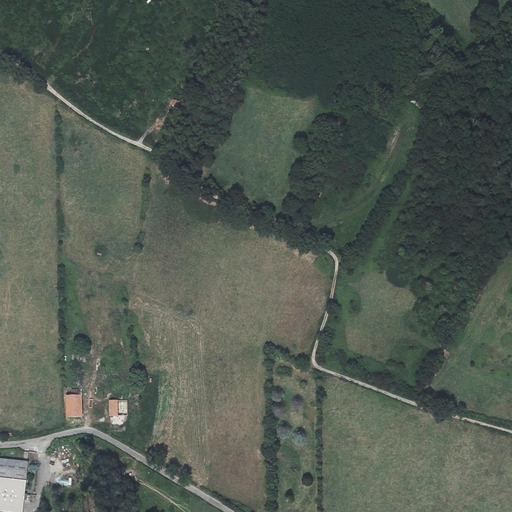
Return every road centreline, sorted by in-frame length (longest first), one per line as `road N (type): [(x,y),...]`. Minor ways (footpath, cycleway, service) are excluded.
road 1 (track): [(511,432),(321,369),(314,350),(331,301),(332,254),(224,201),(0,54)]
road 2 (unclassified): [(0,445),(85,429),(229,511)]
